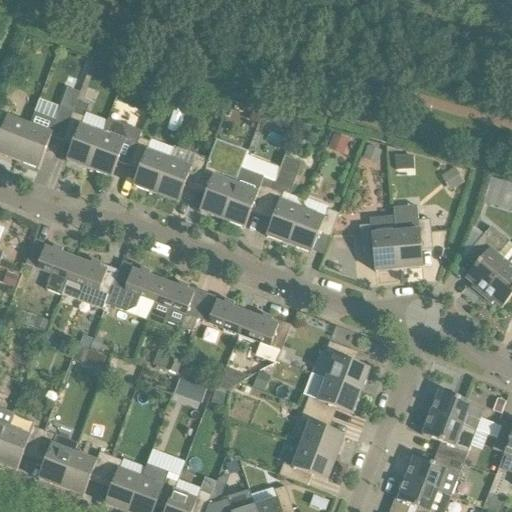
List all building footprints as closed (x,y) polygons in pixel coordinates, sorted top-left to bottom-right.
[(160,84),(146,80),(143,90),(156,95),(160,84)] [(161,103),(177,108),(183,93),(167,87),(161,103)] [(60,109),(62,109),(73,114),(77,104),(63,99),(60,109)] [(73,114),(85,118),(86,115),(89,107),(78,102),(77,104),(73,114)] [(30,127),(8,119),(12,109),(0,105),(0,131),(2,133),(0,139),(0,155),(17,162),(30,127)] [(64,137),(73,114),(62,109),(56,124),(53,133),(64,137)] [(261,125),(270,128),(274,116),(265,113),(261,125)] [(103,136),(81,127),(85,118),(73,114),(64,137),(75,141),(68,162),(90,171),(103,136)] [(35,116),(30,127),(17,162),(39,170),(53,133),(56,124),(35,116)] [(309,142),(313,128),(299,124),(296,138),(309,142)] [(125,144),(103,136),(90,171),(112,179),(120,158),(131,163),(140,139),(128,134),(125,144)] [(335,134),(330,149),(345,155),(350,140),(335,134)] [(151,143),(140,139),(131,163),(142,167),(134,188),(156,196),(170,161),(148,152),(151,143)] [(364,159),(377,164),(381,152),(368,148),(364,159)] [(286,155),(276,182),(273,189),(264,213),(275,217),(267,238),(289,246),(303,211),(281,203),(285,194),(291,196),(304,162),(286,155)] [(192,169),(170,161),(156,196),(178,204),(186,183),(198,188),(206,164),(195,160),(192,169)] [(223,221),(236,186),(215,177),(218,168),(206,164),(198,188),(209,192),(201,213),(223,221)] [(456,169),(445,175),(442,177),(450,191),(453,189),(464,183),(456,169)] [(242,170),(236,186),(223,221),(245,229),(253,209),(264,213),(273,189),(276,182),(242,170)] [(491,179),(483,205),(499,209),(507,184),(491,179)] [(325,219),(303,211),(289,246),(311,255),(319,234),(331,238),(340,214),(328,210),(325,219)] [(374,251),(376,273),(399,271),(396,233),(394,215),(369,218),(370,226),(359,227),(362,252),(374,251)] [(419,231),(396,233),(399,271),(423,269),(421,246),(433,245),(431,220),(418,221),(419,231)] [(511,244),(491,228),(485,235),(473,225),(462,255),(476,267),(466,279),(474,286),(472,288),(482,297),(511,261),(511,244)] [(26,265),(37,270),(52,275),(45,293),(61,300),(67,284),(76,260),(62,255),(63,251),(54,247),(53,251),(46,249),(47,245),(36,240),(26,265)] [(91,266),(76,260),(67,284),(84,290),(79,303),(105,312),(109,302),(114,288),(120,272),(109,268),(107,272),(100,269),(102,265),(92,262),(91,266)] [(511,261),(482,297),(492,305),(494,302),(503,309),(511,297),(511,261)] [(140,274),(133,271),(135,267),(123,263),(120,272),(114,288),(109,302),(117,306),(116,310),(125,313),(135,308),(138,301),(155,307),(164,283),(149,277),(151,273),(142,270),(140,274)] [(9,275),(5,286),(14,289),(18,278),(9,275)] [(178,288),(164,283),(155,307),(171,313),(167,324),(193,333),(198,320),(207,295),(196,291),(195,294),(188,292),(189,288),(180,284),(178,288)] [(239,339),(248,314),(233,309),(235,305),(226,302),(224,305),(217,303),(219,299),(207,295),(198,320),(223,329),(222,332),(239,339)] [(34,328),(37,318),(9,309),(5,318),(34,328)] [(262,320),(248,314),(239,339),(255,345),(256,342),(282,352),(292,327),(280,322),(279,326),(272,323),(273,320),(264,316),(262,320)] [(46,332),(50,323),(37,318),(34,328),(46,332)] [(48,350),(53,337),(44,334),(39,346),(48,350)] [(80,345),(90,349),(91,348),(94,341),(84,337),(81,344),(80,345)] [(92,348),(91,348),(100,352),(100,351),(104,342),(95,339),(92,348)] [(326,380),(362,393),(370,371),(349,363),(353,352),(330,343),(325,355),(335,358),(326,380)] [(83,366),(88,352),(78,347),(72,362),(83,366)] [(182,361),(172,358),(167,371),(176,375),(182,361)] [(194,381),(198,370),(186,365),(181,377),(194,381)] [(219,389),(227,392),(245,381),(225,374),(219,389)] [(264,393),(270,378),(259,374),(253,389),(264,393)] [(305,410),(328,419),(332,408),(353,416),(362,393),(326,380),(318,402),(309,398),(305,410)] [(175,396),(188,400),(193,385),(180,381),(175,396)] [(223,407),(226,396),(214,393),(211,404),(223,407)] [(431,415),(463,427),(476,432),(484,410),(439,393),(431,415)] [(500,417),(505,404),(497,401),(493,413),(500,417)] [(0,410),(0,450),(8,429),(13,416),(0,410)] [(345,438),(324,430),(328,419),(305,410),(300,421),(309,425),(301,447),(336,460),(345,438)] [(441,444),(437,454),(464,465),(469,454),(455,448),(463,427),(431,415),(422,436),(441,444)] [(511,426),(504,423),(493,451),(504,455),(511,434),(511,426)] [(30,437),(8,429),(0,450),(0,465),(17,472),(25,452),(36,456),(45,433),(34,428),(30,437)] [(57,437),(45,433),(36,456),(48,460),(39,481),(61,489),(75,454),(53,446),(57,437)] [(303,486),(307,474),(328,482),(336,460),(301,447),(293,469),(284,465),(279,477),(303,486)] [(100,454),(97,463),(75,454),(61,489),(83,498),(91,477),(103,481),(112,458),(100,454)] [(452,498),(464,465),(437,454),(433,465),(414,458),(406,480),(452,498)] [(123,462),(112,458),(103,481),(114,486),(106,506),(120,511),(128,511),(141,480),(120,472),(123,462)] [(163,488),(141,480),(128,511),(154,511),(158,503),(169,507),(174,493),(175,493),(178,484),(167,479),(163,488)] [(416,509),(414,511),(446,511),(452,498),(406,480),(397,502),(416,509)] [(289,498),(286,488),(274,491),(277,501),(255,508),(256,511),(292,511),(294,511),(289,498)] [(174,493),(169,507),(166,511),(205,511),(208,508),(212,496),(200,492),(197,501),(175,493),(174,493)] [(212,496),(208,508),(223,503),(212,496)] [(325,511),(329,503),(322,500),(318,511),(321,511),(325,511)] [(256,511),(255,508),(241,511),(231,511),(230,506),(228,501),(223,503),(208,508),(205,511),(256,511)]
